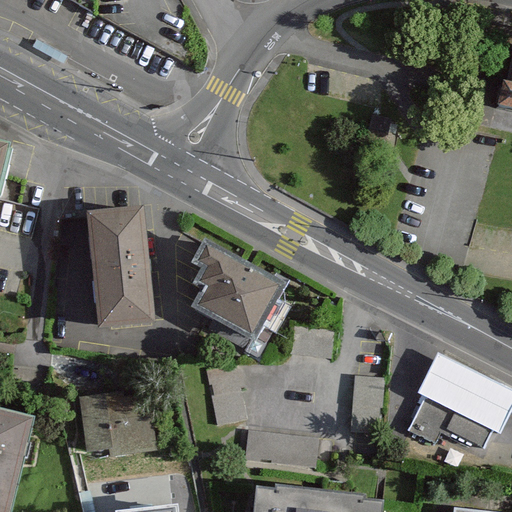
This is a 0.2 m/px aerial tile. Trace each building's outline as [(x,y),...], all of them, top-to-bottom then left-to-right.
[(511,71),(503,112),(511,114),(511,71)] [(377,119),(372,144),(394,148),(398,122),(377,119)] [(12,137),(0,134),(0,186),(3,172),(12,137)] [(3,172),(0,186),(0,198),(21,203),(27,177),(3,172)] [(141,207),(91,212),(102,318),(152,313),(141,207)] [(280,286),(208,245),(199,262),(209,268),(200,283),(211,289),(201,305),(253,334),(280,286)] [(335,331),(297,327),(294,355),(333,359),(335,331)] [(430,389),(499,424),(511,398),(511,394),(445,360),(430,389)] [(237,364),(208,370),(219,424),(248,418),(237,364)] [(388,381),(357,379),(353,433),(384,435),(388,381)] [(499,424),(430,389),(408,432),(448,452),(457,436),(485,451),(499,424)] [(158,398),(89,401),(90,453),(115,452),(115,458),(147,457),(147,447),(160,447),(158,398)] [(12,511),(35,427),(0,417),(0,511),(12,511)] [(318,439),(251,431),(247,461),(315,469),(318,439)] [(366,490),(277,481),(277,486),(258,485),(255,511),(380,511),(382,497),(365,496),(366,490)] [(180,511),(179,498),(116,506),(116,511),(180,511)] [(511,511),(511,509),(455,503),(454,511),(511,511)]
